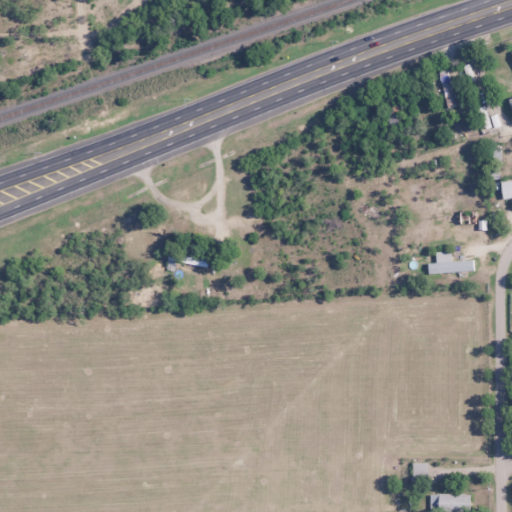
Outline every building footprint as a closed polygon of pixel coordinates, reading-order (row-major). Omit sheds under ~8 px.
[(511,196),(511,179),(501,179),(501,197),(511,196)] [(474,271),(473,260),(451,261),(450,251),(435,252),(436,263),(427,264),(427,273),(474,271)] [(207,252),(178,252),(178,263),(207,263),(207,252)] [(426,463),(412,463),(412,482),(426,482),(426,463)] [(428,511),(468,511),(468,494),(429,494),(428,511)]
